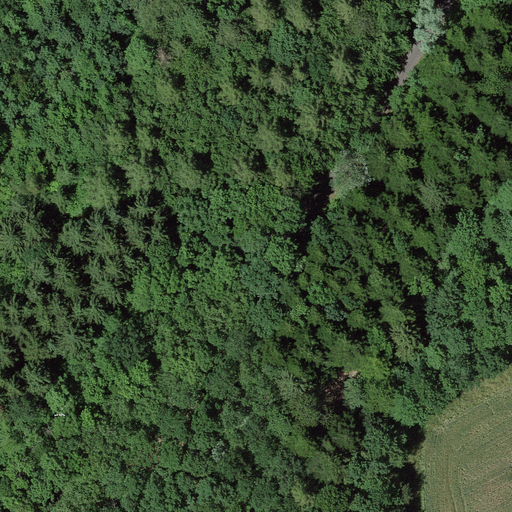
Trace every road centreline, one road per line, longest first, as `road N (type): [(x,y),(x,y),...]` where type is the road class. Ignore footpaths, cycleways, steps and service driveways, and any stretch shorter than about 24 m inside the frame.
road 1 (track): [(174,356),(352,159),(446,0)]
road 2 (track): [(76,473),(174,356)]
